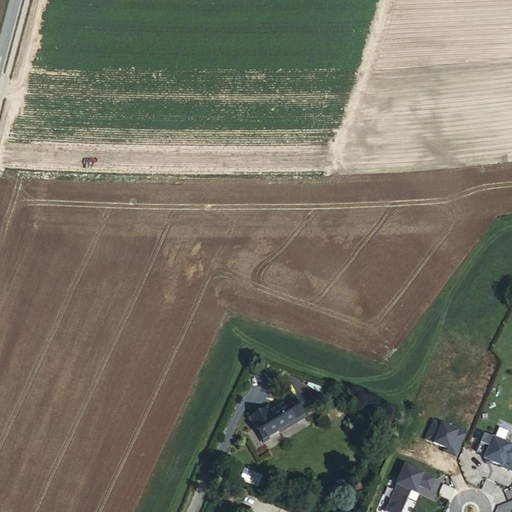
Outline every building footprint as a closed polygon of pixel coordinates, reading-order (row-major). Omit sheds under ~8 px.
[(297,370),(294,377),(300,380),(298,385),(303,387),(305,384),(322,391),(325,383),(297,370)] [(305,416),(294,399),(266,415),(265,412),(259,416),(257,412),(247,418),(253,428),(257,426),(266,439),(305,416)] [(442,423),(433,419),(425,439),(435,444),(446,447),(444,452),(456,458),(467,433),(461,431),(462,429),(443,421),(442,423)] [(501,466),(511,470),(511,442),(511,443),(510,444),(484,433),(476,451),(485,455),(484,458),(486,463),(491,461),(501,465),(501,466)] [(405,464),(385,510),(388,511),(401,511),(411,490),(415,491),(418,484),(430,489),(435,477),(405,464)] [(259,486),(263,475),(247,470),(243,481),(259,486)] [(435,479),(432,491),(420,488),(418,495),(437,500),(442,481),(435,479)]
